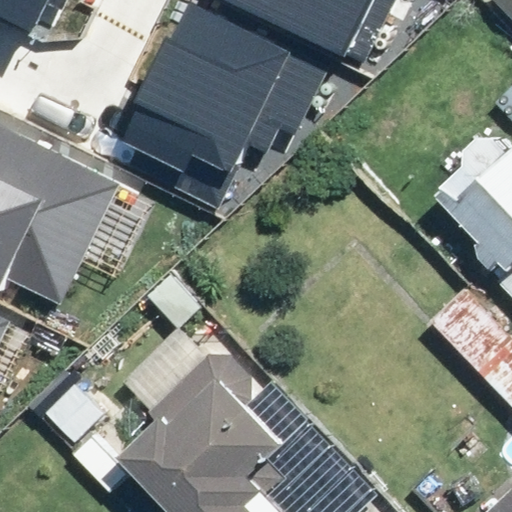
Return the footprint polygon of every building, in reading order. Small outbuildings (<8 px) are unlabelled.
[(22,0),(54,14),(60,0),(22,0)] [(209,0),(200,0),(131,142),(230,190),(301,44),(209,0)] [(284,0),(358,32),(371,0),(284,0)] [(511,0),(496,0),(511,16),(511,0)] [(0,294),(2,296),(12,275),(65,301),(121,186),(0,127),(0,294)] [(511,161),(440,232),(511,304),(511,161)] [(511,337),(470,293),(438,324),(511,401),(511,337)] [(221,373),(129,458),(178,511),(283,511),(254,480),(290,447),(221,373)]
